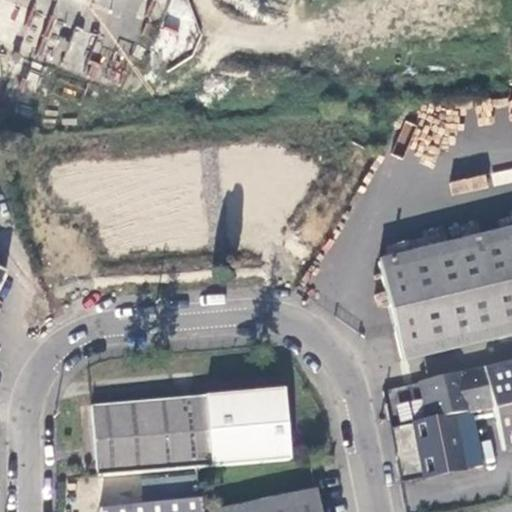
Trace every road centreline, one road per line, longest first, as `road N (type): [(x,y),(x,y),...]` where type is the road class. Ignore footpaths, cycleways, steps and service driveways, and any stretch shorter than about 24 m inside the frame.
road 1 (unclassified): [(372,511),(348,382),(314,340),(263,317),(95,331),(61,350),(25,405),(27,511)]
road 2 (unknown): [(314,340),(375,213),(417,189),(508,171)]
